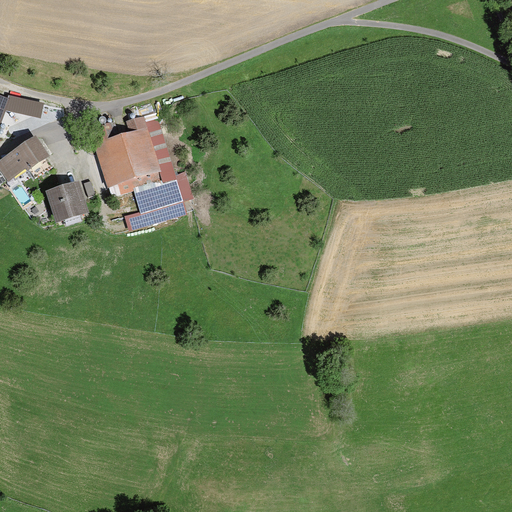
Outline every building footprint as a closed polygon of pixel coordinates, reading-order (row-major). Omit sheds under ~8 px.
[(0,99),(0,122),(8,103),(0,99)] [(158,114),(93,134),(109,187),(131,181),(142,216),(185,202),(158,114)] [(37,139),(0,161),(0,168),(9,183),(49,158),(37,139)] [(93,179),(84,182),(88,194),(96,192),(93,179)] [(79,184),(47,194),(57,225),(89,215),(79,184)]
